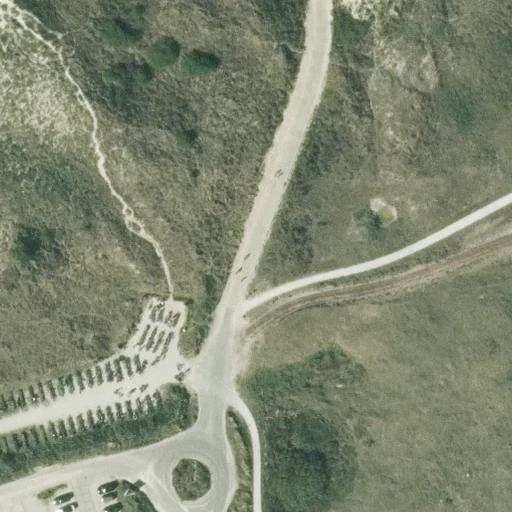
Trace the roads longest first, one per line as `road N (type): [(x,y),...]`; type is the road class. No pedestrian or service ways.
road 1 (unknown): [(511,222),(409,289),(307,298),(222,332)]
road 2 (unclassified): [(204,442),(227,315)]
